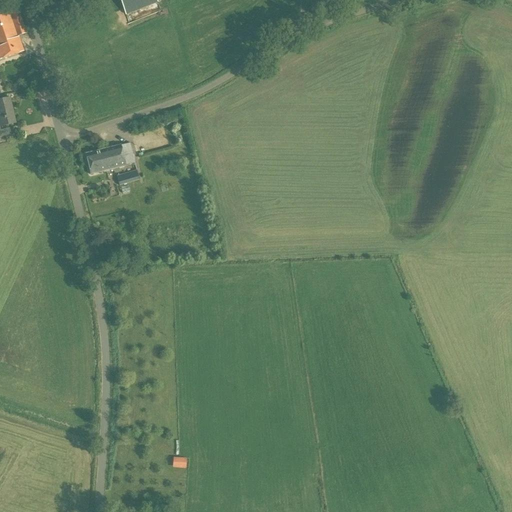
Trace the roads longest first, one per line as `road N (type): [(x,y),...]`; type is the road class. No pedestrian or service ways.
road 1 (unclassified): [(98,511),(102,320),(61,139)]
road 2 (unclassified): [(61,139),(199,92),(294,38),(392,0)]
road 3 (unclassified): [(61,139),(20,0)]
